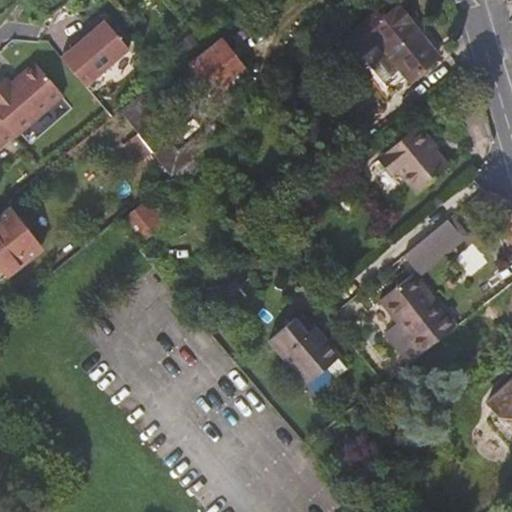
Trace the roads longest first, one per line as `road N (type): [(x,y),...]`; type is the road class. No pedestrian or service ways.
road 1 (unknown): [(252,511),(175,404),(227,367)]
road 2 (secondary): [(472,0),(511,135)]
